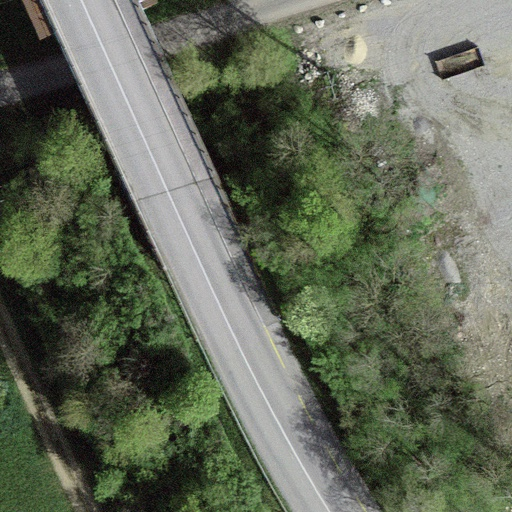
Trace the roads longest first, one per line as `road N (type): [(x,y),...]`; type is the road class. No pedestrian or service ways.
road 1 (residential): [(82,0),(272,410),(330,511)]
road 2 (unclassified): [(0,91),(306,0)]
